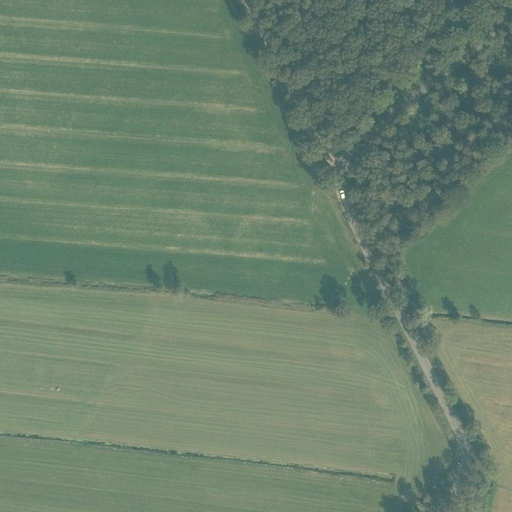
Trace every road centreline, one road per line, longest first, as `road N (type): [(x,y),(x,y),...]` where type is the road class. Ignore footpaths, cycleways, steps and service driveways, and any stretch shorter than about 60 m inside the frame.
road 1 (tertiary): [(443,511),(462,489),(464,449),(346,204),(342,172),(351,150),(511,15)]
road 2 (track): [(248,0),(341,185)]
